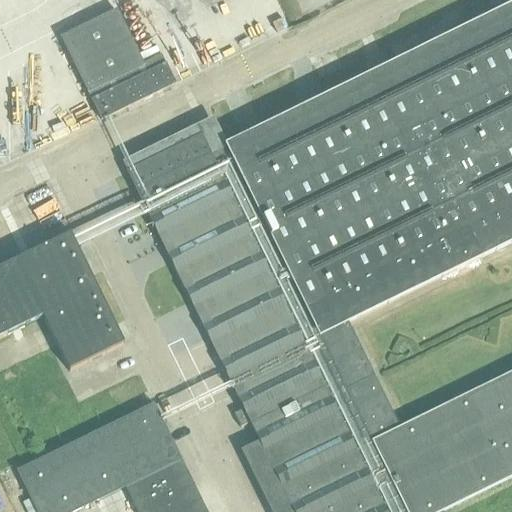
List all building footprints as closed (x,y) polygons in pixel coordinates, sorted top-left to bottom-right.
[(511,511),(511,8),(209,157),(201,140),(129,175),(166,249),(244,411),(234,416),(241,429),(250,424),(260,445),(241,454),(269,511),(511,511)] [(61,41),(102,123),(175,87),(161,58),(143,67),(116,14),(61,41)] [(269,26),(274,37),(295,28),(291,17),(269,26)] [(121,226),(144,222),(141,207),(118,212),(121,226)] [(70,373),(124,347),(70,237),(0,271),(0,340),(44,319),(70,373)] [(187,317),(169,318),(170,347),(195,346),(195,335),(188,335),(187,317)] [(204,511),(153,407),(18,473),(30,499),(31,500),(23,504),(26,511),(76,511),(103,499),(109,511),(204,511)]
